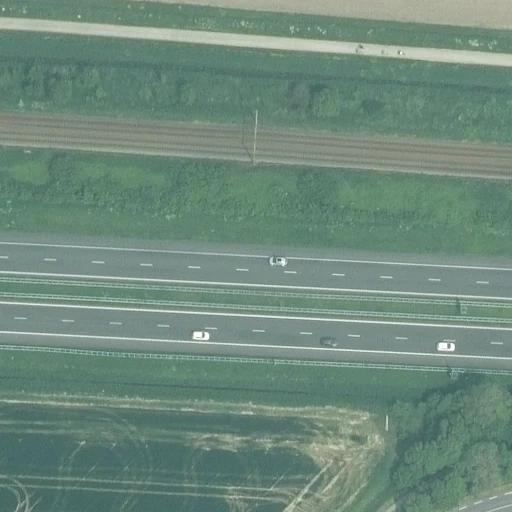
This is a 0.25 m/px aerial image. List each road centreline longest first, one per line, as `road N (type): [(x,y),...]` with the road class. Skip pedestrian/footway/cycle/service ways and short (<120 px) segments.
road 1 (unclassified): [(0,23),(511,62)]
road 2 (motorway): [(0,314),(511,341)]
road 3 (motorway): [(511,283),(0,256)]
